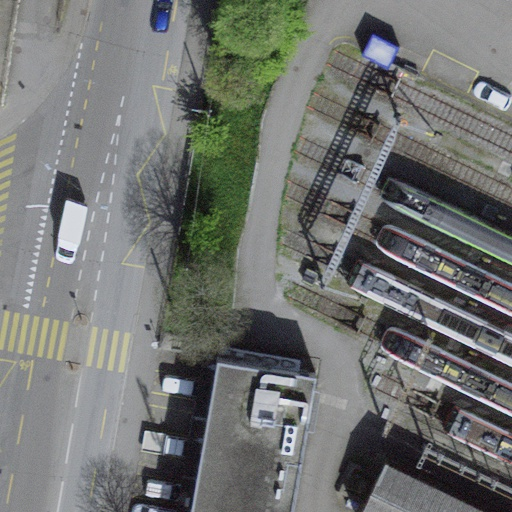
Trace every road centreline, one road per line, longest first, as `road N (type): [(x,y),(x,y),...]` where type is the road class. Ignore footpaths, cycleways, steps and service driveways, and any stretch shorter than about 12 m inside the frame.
road 1 (tertiary): [(104,198),(50,511)]
road 2 (tertiary): [(138,0),(104,198)]
